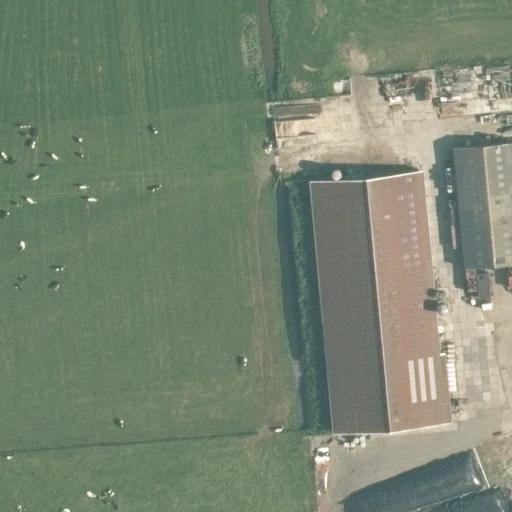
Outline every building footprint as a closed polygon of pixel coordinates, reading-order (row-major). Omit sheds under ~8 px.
[(307,117),(306,97),(287,97),(288,118),(307,117)] [(359,117),(402,116),(401,102),(394,102),(393,98),(359,100),(359,117)] [(511,136),(455,141),(465,261),(511,257),(511,136)] [(424,165),(311,175),(335,427),(453,416),(446,349),(441,349),(424,165)] [(458,339),(459,362),(480,361),(479,338),(458,339)] [(478,366),(458,368),(460,387),(480,385),(478,366)] [(491,485),(497,483),(511,476),(511,429),(474,445),(491,485)] [(359,511),(357,448),(333,449),(335,511),(359,511)] [(485,511),(505,511),(500,499),(483,506),(485,511)]
